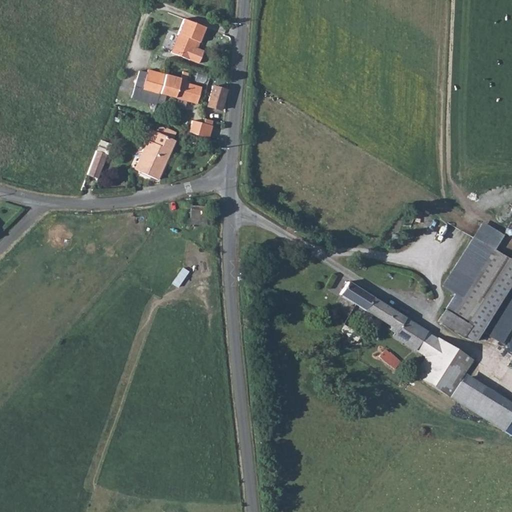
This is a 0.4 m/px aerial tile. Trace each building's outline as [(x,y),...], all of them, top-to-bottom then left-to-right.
[(184,21),(171,54),(189,62),(197,41),(201,42),(205,29),(184,21)] [(141,68),(135,87),(150,92),(159,94),(164,75),(141,68)] [(164,75),(159,94),(173,98),(185,101),(195,104),(199,88),(184,83),(185,74),(180,73),(178,79),(164,75)] [(132,87),(129,99),(147,104),(150,92),(135,87),(132,87)] [(223,91),(212,88),(207,108),(220,111),(225,92),(223,91)] [(185,101),(173,98),(172,104),(183,107),(185,101)] [(210,137),(213,120),(205,118),(204,122),(192,120),(189,133),(210,137)] [(150,154),(142,174),(156,180),(173,141),(171,140),(175,133),(159,126),(158,128),(153,126),(149,136),(154,138),(148,153),(150,154)] [(89,174),(100,178),(109,153),(98,149),(89,174)] [(190,207),(190,226),(206,226),(206,208),(190,207)] [(464,278),(444,310),(469,325),(480,330),(511,271),(511,261),(467,237),(451,270),(464,278)] [(462,354),(346,283),(338,295),(391,326),(389,330),(393,332),(392,336),(420,352),(425,355),(421,362),(414,374),(449,395),(472,360),(462,354)] [(444,310),(437,322),(462,338),(469,326),(444,310)] [(346,341),(353,345),(356,340),(359,334),(342,325),(337,333),(347,340),(346,341)] [(379,357),(391,366),(394,369),(399,365),(401,361),(384,349),(379,357)] [(420,352),(416,359),(421,362),(425,355),(420,352)] [(450,398),(505,430),(511,417),(511,399),(464,372),(450,398)]
